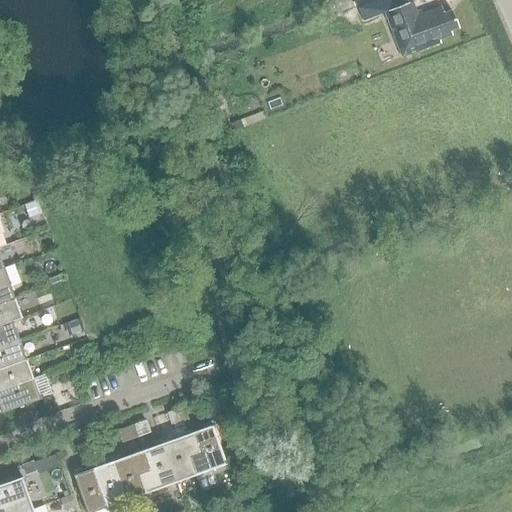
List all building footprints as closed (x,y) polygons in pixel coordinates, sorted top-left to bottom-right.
[(401,58),(426,48),(439,43),(438,40),(451,36),(449,31),(457,28),(450,12),(443,14),(440,7),(416,16),(411,2),(384,13),(401,58)] [(34,202),(23,205),(27,218),(38,214),(34,202)] [(0,301),(13,297),(2,267),(0,268),(0,301)] [(60,275),(48,280),(50,285),(62,281),(60,275)] [(0,324),(10,320),(11,321),(20,318),(13,297),(0,301),(0,324)] [(0,347),(18,341),(11,321),(10,320),(0,324),(0,347)] [(76,320),(67,323),(71,335),(80,332),(76,320)] [(0,368),(25,360),(18,341),(0,347),(0,368)] [(0,390),(31,379),(25,360),(0,368),(0,390)] [(0,412),(39,399),(31,379),(0,390),(0,412)] [(179,421),(187,418),(183,407),(175,410),(179,421)] [(175,410),(167,413),(171,424),(179,421),(175,410)] [(209,421),(200,424),(202,428),(192,431),(199,451),(188,455),(195,475),(200,490),(218,484),(212,469),(227,464),(212,424),(210,425),(209,421)] [(129,440),(137,437),(133,425),(125,428),(129,440)] [(125,428),(117,431),(121,443),(129,440),(125,428)] [(176,482),(195,475),(188,455),(199,451),(192,431),(169,440),(167,436),(160,438),(176,482)] [(145,493),(176,482),(160,438),(152,441),(153,445),(142,449),(149,469),(138,473),(145,493)] [(88,454),(96,451),(92,440),(84,443),(88,454)] [(84,443),(75,446),(79,458),(88,454),(84,443)] [(143,494),(145,493),(138,473),(149,469),(142,449),(119,458),(118,454),(110,457),(129,510),(147,503),(143,494)] [(103,464),(92,468),(106,507),(108,511),(125,511),(129,510),(110,457),(102,460),(103,464)] [(32,461),(21,465),(24,475),(36,471),(32,461)] [(85,511),(92,511),(106,507),(92,468),(81,472),(79,468),(72,471),(73,474),(72,475),(85,511)] [(0,507),(8,504),(11,511),(18,511),(32,507),(21,477),(0,483),(0,507)]
